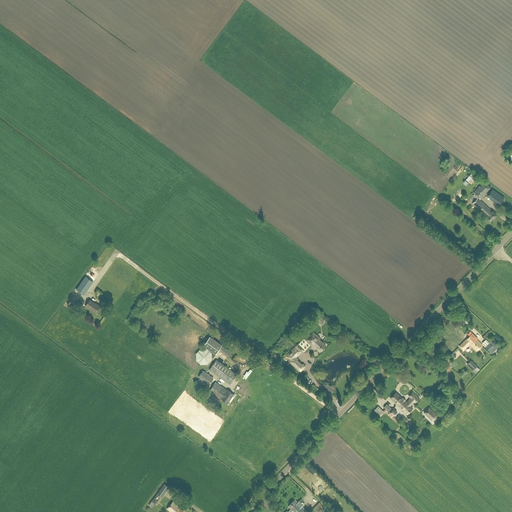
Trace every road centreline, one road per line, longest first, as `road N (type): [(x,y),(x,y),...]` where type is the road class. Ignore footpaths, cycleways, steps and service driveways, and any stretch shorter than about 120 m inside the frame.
road 1 (unclassified): [(245,511),(511,230)]
road 2 (track): [(337,413),(125,258)]
